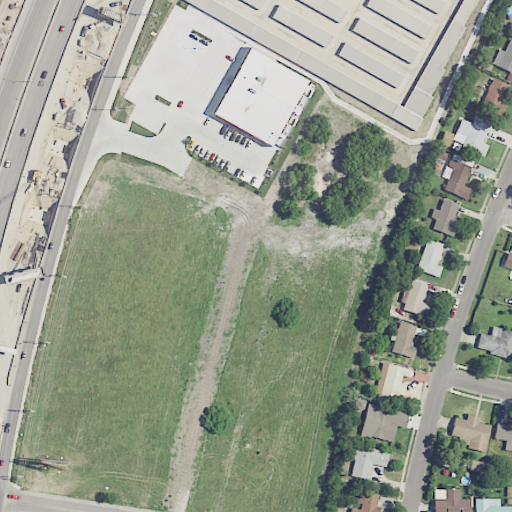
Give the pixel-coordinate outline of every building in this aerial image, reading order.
[(240,0),(259,11),(265,0),(240,0)] [(425,40),(432,27),(385,0),(368,0),(365,6),(425,40)] [(412,0),(441,12),(445,0),(412,0)] [(327,45),(333,32),(277,7),(271,21),(327,45)] [(351,31),(412,63),(419,50),(358,18),(351,31)] [(499,49),(492,64),(511,73),(511,38),(504,51),(499,49)] [(405,75),(344,42),(338,55),(398,88),(405,75)] [(479,112),(498,119),(504,105),(502,104),(509,84),(491,78),(479,112)] [(489,123),(474,117),(472,123),(461,119),(451,145),(484,157),(488,145),(482,142),(489,123)] [(444,189),(467,199),(471,189),(463,185),(474,162),(452,153),(442,176),(448,179),(444,189)] [(458,220),(454,219),(458,203),(442,199),(440,210),(433,208),(430,218),(435,219),(432,230),(455,235),(458,220)] [(416,269),(438,277),(442,267),(437,265),(445,244),(427,238),(416,269)] [(511,252),(507,251),(502,267),(511,269),(511,252)] [(429,303),(423,301),(428,285),(409,279),(401,307),(426,314),(429,303)] [(417,346),(411,345),(417,326),(398,321),(392,341),(394,341),(391,351),(413,358),(417,346)] [(511,330),(492,326),(490,335),(480,333),(476,350),(511,357),(511,330)] [(402,400),(407,380),(409,381),(412,370),(383,362),(375,393),(402,400)] [(361,436),(393,442),(396,426),(405,428),(408,412),(367,404),(361,436)] [(489,425),(478,423),(479,417),(467,415),(466,419),(454,417),(451,436),(469,438),(467,449),(486,451),(489,425)] [(504,450),(511,451),(511,423),(509,424),(509,425),(496,424),(494,439),(506,440),(504,450)] [(351,475),(368,480),(372,463),(385,467),(389,453),(358,445),(351,475)] [(434,489),(433,511),(469,511),(470,499),(459,499),(459,489),(434,489)] [(376,511),(379,494),(360,492),(358,509),(351,508),(350,511),(376,511)]
